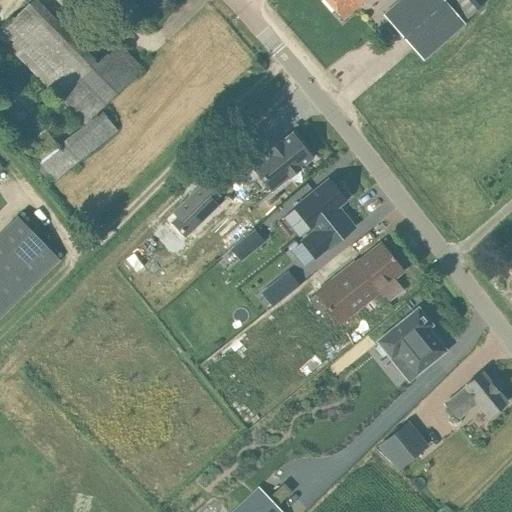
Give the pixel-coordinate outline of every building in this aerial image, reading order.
[(98,61),(37,0),(31,0),(0,29),(0,38),(84,124),(142,67),(119,43),(108,54),(106,53),(98,61)] [(327,0),(343,18),(363,0),(327,0)] [(481,6),(475,0),(399,0),(383,15),(421,59),(481,6)] [(58,145),(44,128),(19,149),(48,185),(117,130),(102,111),(58,145)] [(272,190),(312,158),(291,132),(281,141),(280,139),(266,150),(267,152),(251,165),(272,190)] [(328,179),(293,207),(311,228),(312,227),(314,230),(301,241),(315,258),(328,247),(328,248),(354,227),(344,214),(342,215),(336,208),(345,200),(328,179)] [(205,181),(172,212),(176,216),(171,222),(185,236),(217,205),(213,201),(219,195),(210,186),(205,181)] [(228,240),(255,216),(248,208),(221,233),(228,240)] [(17,217),(0,233),(0,317),(59,260),(17,217)] [(252,228),(230,246),(239,258),(262,240),(252,228)] [(210,258),(226,246),(215,231),(199,243),(210,258)] [(315,292),(308,297),(319,312),(327,306),(340,323),(378,293),(379,294),(395,281),(392,278),(402,270),(381,244),(356,264),(353,261),(315,292)] [(288,272),(263,292),(273,305),(298,285),(288,272)] [(414,312),(378,341),(389,355),(396,349),(416,373),(445,350),(427,328),(431,325),(418,309),(414,312)] [(482,371),(464,386),(465,387),(444,404),(457,419),(478,403),(489,416),(507,402),(482,371)] [(424,444),(407,423),(379,445),(396,467),(424,444)] [(281,511),(267,496),(250,511),(281,511)]
